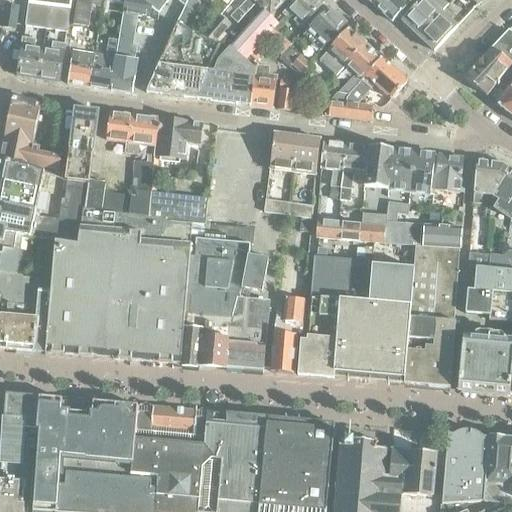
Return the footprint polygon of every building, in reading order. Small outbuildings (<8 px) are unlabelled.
[(73,0),(74,1),(99,8),(100,0),(73,0)] [(151,8),(140,1),(136,0),(124,0),(122,14),(137,16),(149,18),(151,8)] [(141,0),(140,1),(151,8),(159,14),(169,0),(174,0),(184,7),(187,0),(141,0)] [(176,25),(187,30),(194,14),(192,13),(197,0),(187,0),(184,7),(176,25)] [(258,0),(244,0),(237,8),(228,16),(236,23),(255,3),(258,0)] [(258,0),(255,3),(262,10),(269,17),(286,0),(258,0)] [(301,25),(323,3),(320,0),(294,0),(282,14),(286,18),(291,12),(297,17),(293,21),(299,26),(301,25)] [(376,0),(372,5),(391,22),(411,0),(376,0)] [(421,0),(401,22),(418,37),(441,12),(448,5),(442,0),(421,0)] [(28,1),(24,26),(65,33),(70,6),(31,1),(28,1)] [(14,30),(17,7),(5,5),(2,28),(14,30)] [(346,23),(329,8),(303,36),(311,43),(317,36),(327,44),(346,23)] [(262,10),(241,34),(256,47),(262,40),(280,55),(288,47),(290,45),(271,30),(277,24),(269,17),(262,10)] [(434,52),(435,51),(457,27),(441,12),(418,37),(434,52)] [(118,43),(110,92),(132,95),(135,76),(138,61),(134,61),(137,46),(133,45),(137,16),(122,14),(118,43)] [(201,37),(197,35),(171,97),(201,101),(211,77),(206,75),(218,46),(214,44),(229,26),(218,17),(201,37)] [(176,25),(146,94),(171,97),(197,35),(187,30),(176,25)] [(365,44),(348,29),(317,63),(334,78),(344,67),(365,44)] [(464,79),(486,97),(496,85),(498,86),(499,84),(498,83),(511,64),(511,55),(509,54),(511,50),(511,34),(508,31),(464,79)] [(217,63),(211,77),(201,101),(250,107),(254,66),(251,64),(253,61),(248,56),(256,47),(241,34),(217,63)] [(38,80),(43,49),(34,47),(35,40),(22,38),(17,77),(38,80)] [(93,56),(88,88),(110,92),(118,43),(107,42),(106,55),(106,58),(93,56)] [(51,50),(43,49),(38,80),(58,83),(64,45),(52,43),(51,50)] [(381,59),(365,44),(344,67),(354,76),(360,81),(381,59)] [(310,66),(288,47),(280,55),(278,58),(289,67),(291,65),(302,75),(310,66)] [(72,53),(67,85),(88,88),(93,56),(72,53)] [(381,59),(360,81),(349,95),(355,100),(361,94),(364,96),(373,86),(390,100),(407,82),(381,59)] [(268,68),(254,66),(250,107),(272,110),(275,77),(267,76),(268,68)] [(341,103),(349,95),(360,81),(354,76),(331,101),(341,103)] [(279,90),(288,91),(289,82),(280,80),(279,90)] [(511,82),(496,104),(511,116),(511,82)] [(279,90),(277,111),(291,113),(294,92),(288,91),(279,90)] [(66,167),(63,167),(63,165),(59,164),(60,156),(37,152),(39,147),(32,146),(40,105),(12,99),(0,156),(0,160),(27,166),(44,173),(60,179),(65,180),(66,167)] [(328,117),(341,119),(343,103),(341,103),(331,101),(330,101),(328,117)] [(372,107),(343,103),(341,119),(370,123),(372,107)] [(68,180),(89,183),(90,179),(98,112),(74,110),(66,165),(63,165),(63,167),(66,167),(65,180),(68,180)] [(107,142),(126,144),(129,145),(132,116),(110,114),(107,142)] [(158,120),(132,116),(129,145),(126,144),(125,155),(137,156),(138,146),(149,147),(154,148),(158,120)] [(154,148),(153,157),(185,161),(187,145),(199,146),(202,125),(158,120),(154,148)] [(274,134),(273,138),(269,170),(292,173),(296,140),(291,140),(292,137),(274,134)] [(296,140),(292,173),(315,176),(320,140),(302,138),(301,141),(296,140)] [(346,144),(324,141),(320,169),(332,171),(330,188),(340,189),(346,144)] [(340,189),(338,201),(348,202),(353,174),(365,175),(369,147),(346,144),(340,189)] [(148,218),(151,193),(152,164),(153,157),(154,148),(149,147),(147,164),(133,163),(131,190),(136,191),(134,197),(129,197),(129,195),(104,192),(104,182),(90,179),(89,183),(87,194),(86,204),(85,207),(148,218)] [(365,175),(364,187),(375,189),(386,190),(388,191),(388,190),(393,150),(391,150),(371,147),(369,147),(365,175)] [(393,150),(388,190),(410,193),(415,153),(393,150)] [(415,153),(410,193),(432,196),(433,191),(437,156),(434,156),(434,155),(415,153)] [(437,156),(433,191),(459,194),(460,181),(463,159),(437,155),(437,156)] [(0,182),(40,191),(44,173),(27,166),(0,160),(0,182)] [(476,160),(473,205),(481,205),(482,195),(489,196),(507,167),(502,163),(476,160)] [(511,169),(507,167),(489,196),(492,197),(499,201),(494,209),(503,214),(511,199),(511,169)] [(87,194),(89,183),(68,180),(66,191),(87,194)] [(40,191),(0,182),(0,204),(35,212),(40,191)] [(86,204),(87,194),(66,191),(65,201),(86,204)] [(151,193),(148,218),(147,219),(191,224),(204,226),(207,200),(151,193)] [(511,199),(503,214),(510,219),(511,216),(511,199)] [(83,207),(85,207),(86,204),(65,201),(62,201),(61,211),(82,214),(83,207)] [(265,201),(263,213),(288,216),(289,204),(265,201)] [(3,250),(19,252),(21,236),(34,238),(38,218),(39,213),(35,212),(0,204),(0,253),(2,254),(3,250)] [(311,207),(289,204),(288,216),(300,218),(309,219),(311,207)] [(54,242),(50,293),(45,355),(180,365),(186,296),(190,247),(189,247),(191,224),(147,219),(148,218),(85,207),(83,207),(82,214),(79,234),(77,244),(54,242)] [(79,234),(82,214),(61,211),(59,221),(64,227),(63,232),(79,234)] [(362,214),(361,226),(362,226),(385,227),(386,227),(387,216),(362,214)] [(46,240),(49,219),(38,218),(34,238),(46,240)] [(308,234),(309,219),(300,218),(298,232),(308,234)] [(59,221),(49,219),(46,240),(54,242),(77,244),(79,234),(63,232),(64,227),(59,221)] [(338,241),(340,224),(316,222),(315,239),(338,241)] [(338,241),(361,242),(362,226),(361,226),(340,224),(338,241)] [(383,244),(385,227),(362,226),(361,242),(383,244)] [(383,244),(415,247),(458,250),(460,233),(386,227),(385,227),(383,244)] [(204,313),(199,366),(211,367),(212,365),(225,366),(228,328),(235,299),(239,293),(246,267),(248,256),(248,252),(190,247),(186,296),(190,296),(189,312),(204,313)] [(403,385),(449,389),(454,322),(453,322),(458,250),(415,247),(413,269),(372,265),(371,282),(369,303),(410,306),(406,351),(403,385)] [(300,341),(297,376),(333,379),(335,357),(340,300),(369,303),(371,282),(372,265),(372,262),(326,258),(327,249),(317,249),(316,257),(313,257),(307,337),(306,341),(300,341)] [(2,254),(0,270),(0,274),(16,276),(19,252),(3,250),(2,254)] [(468,254),(467,267),(484,268),(485,255),(468,254)] [(248,371),(262,373),(262,369),(263,369),(271,302),(239,298),(242,290),(261,293),(267,260),(248,256),(246,267),(239,293),(235,299),(228,328),(225,366),(248,368),(248,371)] [(475,269),(473,291),(488,292),(511,294),(511,271),(507,271),(501,271),(475,269)] [(0,278),(0,350),(34,353),(45,355),(50,293),(39,292),(40,279),(22,278),(22,280),(0,278)] [(511,395),(511,294),(488,292),(473,291),(466,291),(464,313),(487,315),(487,320),(511,323),(510,335),(511,334),(511,356),(511,360),(509,395),(511,395)] [(180,365),(199,366),(204,313),(189,312),(190,296),(186,296),(180,365)] [(292,374),(292,375),(293,372),(292,372),(295,335),(301,335),(304,301),(285,299),(283,323),(287,323),(286,335),(275,334),(271,370),(271,371),(272,371),(274,373),(281,374),(284,372),(292,373),(292,374)] [(335,357),(333,379),(403,385),(406,351),(410,306),(369,303),(340,300),(335,357)] [(457,390),(509,395),(511,360),(511,356),(511,334),(510,335),(511,323),(500,322),(499,334),(463,330),(457,390)] [(38,398),(7,396),(1,469),(0,476),(0,511),(22,511),(24,493),(26,493),(30,441),(37,442),(38,431),(35,431),(38,398)] [(59,421),(62,401),(38,398),(35,431),(38,431),(37,442),(35,475),(57,478),(59,456),(63,456),(65,437),(68,438),(69,423),(59,421)] [(137,413),(138,407),(62,401),(59,421),(69,423),(68,438),(65,437),(63,456),(59,456),(57,478),(35,475),(32,511),(200,511),(201,511),(197,507),(198,491),(203,487),(203,479),(196,478),(197,461),(191,454),(170,452),(160,439),(145,438),(138,431),(140,413),(137,413)] [(195,412),(151,408),(149,428),(173,430),(172,442),(184,443),(185,431),(193,432),(195,412)] [(259,511),(267,419),(207,413),(204,446),(218,462),(215,488),(219,492),(218,509),(214,511),(259,511)] [(267,419),(259,511),(326,511),(335,425),(285,420),(285,421),(268,419),(267,419)] [(447,434),(444,472),(442,496),(441,505),(460,504),(462,504),(468,436),(447,434)] [(490,438),(489,438),(468,436),(462,504),(485,504),(487,474),(490,438)] [(511,439),(490,438),(487,474),(485,504),(484,511),(495,511),(506,508),(506,504),(511,504),(511,439)] [(431,495),(442,496),(444,472),(434,471),(435,455),(391,451),(389,471),(383,470),(385,450),(375,449),(375,444),(342,441),(334,511),(399,511),(401,495),(431,498),(431,495)]
